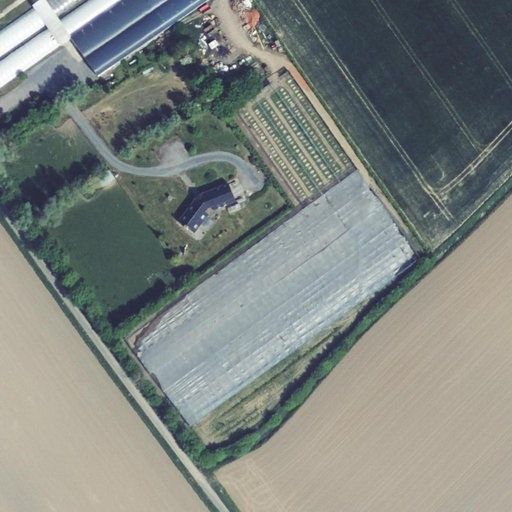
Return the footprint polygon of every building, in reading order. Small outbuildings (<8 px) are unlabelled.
[(41,0),(34,5),(35,7),(47,24),(49,28),(61,45),(62,46),(72,39),(71,38),(59,21),(57,17),(45,0),(44,0),(41,0)] [(45,0),(57,17),(81,0),(45,0)] [(89,0),(59,21),(71,38),(125,0),(89,0)] [(98,77),(210,0),(209,0),(169,0),(85,58),(98,77)] [(0,31),(0,56),(47,24),(35,7),(0,31)] [(0,62),(0,87),(61,45),(49,28),(0,62)] [(292,71),(242,102),(248,110),(244,112),(256,112),(253,108),(259,104),(258,104),(272,95),(294,95),(298,102),(306,97),(310,104),(312,104),(292,71)] [(106,186),(117,178),(111,169),(99,177),(106,186)] [(196,200),(180,222),(194,234),(208,216),(211,217),(214,216),(215,213),(215,210),(236,202),(229,185),(203,195),(202,194),(195,199),(196,200)]
